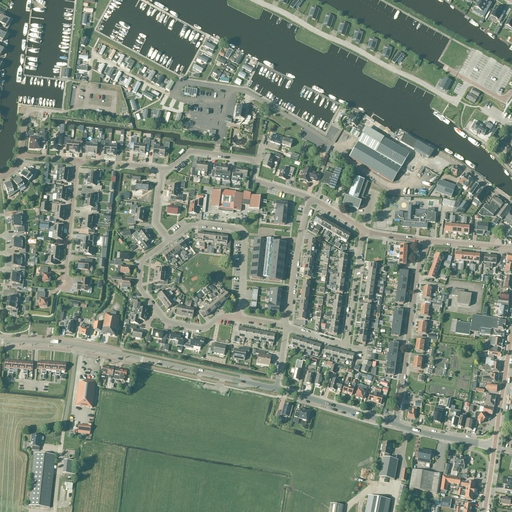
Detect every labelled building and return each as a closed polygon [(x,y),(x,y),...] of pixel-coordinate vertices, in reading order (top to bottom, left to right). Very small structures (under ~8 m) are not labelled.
[(295,0),(290,7),(293,9),(299,1),(302,3),(303,1),(301,0),(295,0)] [(489,1),(487,0),(479,0),(473,12),(484,18),(492,4),(488,2),(489,1)] [(248,7),(254,10),(257,4),(250,1),(248,7)] [(82,11),(92,13),(92,8),(87,7),(87,3),(83,2),(82,11)] [(311,10),(309,15),(312,16),(311,19),(315,21),(319,9),(315,8),(315,7),(312,6),(312,8),(315,9),(314,11),(311,10)] [(503,11),(496,7),(491,16),(498,20),(497,22),(500,23),(503,18),(500,16),(501,15),(503,11)] [(8,21),(10,18),(0,12),(0,16),(1,17),(0,18),(0,23),(5,27),(5,28),(9,21),(8,21)] [(340,25),(338,31),(341,32),(340,35),(344,36),(348,25),(344,24),(345,23),(341,22),(341,24),(344,25),(343,26),(340,25)] [(359,31),(356,30),(355,32),(358,33),(355,43),(359,44),(363,33),(359,32),(359,31)] [(86,36),(84,40),(82,39),(80,45),(85,47),(88,37),(86,36)] [(325,47),(328,40),(321,36),(317,43),(325,47)] [(201,50),(209,55),(211,51),(203,47),(201,50)] [(228,59),(232,50),(228,48),(223,57),(228,59)] [(107,57),(111,59),(116,51),(112,49),(107,57)] [(399,52),(391,62),(395,64),(401,57),(404,58),(405,56),(402,54),(402,55),(399,52)] [(121,54),(116,63),(120,64),(124,55),(121,54)] [(205,63),(209,57),(206,56),(205,58),(199,55),(197,59),(205,63)] [(241,67),(250,73),(253,69),(243,63),(241,67)] [(214,79),(217,80),(221,72),(214,69),(212,73),(216,74),(214,79)] [(146,78),(151,80),(155,72),(151,70),(146,78)] [(225,77),(225,73),(220,73),(220,82),(228,82),(228,77),(225,77)] [(155,83),(159,85),(164,77),(160,75),(155,83)] [(165,89),(169,91),(174,82),(169,79),(165,89)] [(450,81),(444,79),(439,88),(445,91),(450,81)] [(143,87),(141,93),(146,96),(149,89),(143,87)] [(185,88),(184,96),(195,97),(196,90),(185,88)] [(481,93),(474,89),(471,93),(478,97),(481,93)] [(475,103),(477,99),(469,94),(466,99),(475,103)] [(244,120),(246,112),(245,112),(245,108),(237,106),(236,111),(237,112),(236,118),(244,120)] [(477,116),(480,117),(479,118),(485,121),(488,115),(479,111),(477,116)] [(354,116),(351,114),(347,122),(355,127),(360,118),(355,115),(354,116)] [(497,123),(492,120),(489,127),(484,125),(483,127),(478,124),(475,123),(472,129),(474,130),(474,131),(484,136),(486,132),(489,133),(492,129),(493,130),(497,123)] [(409,155),(408,153),(383,139),(384,138),(366,128),(349,157),(392,183),(409,155)] [(499,137),(501,133),(494,130),(488,141),(494,144),(496,140),(497,141),(499,137)] [(38,139),(31,138),(30,144),(29,149),(34,150),(35,149),(40,149),(40,143),(44,143),(45,135),(39,134),(38,139)] [(51,140),(50,151),(58,152),(58,144),(62,145),(63,136),(56,135),(56,141),(51,140)] [(280,146),(280,145),(282,138),(273,135),(270,143),(280,146)] [(400,142),(429,158),(433,152),(404,135),(400,142)] [(72,152),(73,142),(70,142),(70,139),(64,138),(63,146),(66,146),(66,152),(69,153),(69,152),(72,152)] [(139,154),(140,145),(136,144),(136,139),(131,138),(130,145),(134,146),(133,153),(139,154)] [(280,145),(290,148),(293,140),(285,138),(285,139),(282,138),(280,145)] [(76,142),(73,142),(72,152),(75,152),(75,153),(78,153),(78,147),(82,148),(82,140),(76,139),(76,142)] [(143,145),(140,145),(139,154),(144,154),(145,145),(149,146),(150,140),(146,139),(146,141),(144,141),(143,145)] [(92,143),(91,154),(96,155),(97,150),(100,150),(100,141),(95,140),(95,143),(92,143)] [(505,142),(503,144),(499,141),(495,146),(507,155),(511,150),(511,149),(511,148),(511,147),(511,140),(508,145),(505,142)] [(85,154),(91,154),(92,143),(86,142),(86,141),(83,141),(83,148),(86,149),(85,154)] [(158,157),(159,148),(159,146),(156,145),(156,143),(154,143),(154,141),(151,141),(150,148),(153,149),(153,156),(158,157)] [(107,155),(110,155),(111,145),(111,142),(101,142),(101,149),(104,149),(104,155),(107,156),(107,155)] [(111,145),(110,155),(113,155),(112,156),(116,156),(116,151),(120,151),(120,143),(117,143),(116,146),(111,145)] [(163,148),(159,148),(158,157),(164,157),(165,150),(169,150),(169,143),(163,143),(163,148)] [(292,153),(290,159),(296,161),(298,156),(292,153)] [(271,169),(274,159),(266,156),(262,166),(271,169)] [(201,172),(202,163),(196,163),(196,168),(192,168),(191,176),(197,177),(197,174),(198,172),(201,172)] [(220,179),(222,166),(216,165),(215,172),(212,172),(211,178),(220,179)] [(228,167),(222,166),(220,179),(223,179),(223,181),(229,182),(230,174),(227,174),(228,167)] [(450,173),(452,175),(451,176),(456,178),(460,171),(454,166),(450,173)] [(57,170),(56,175),(59,176),(68,177),(69,171),(63,170),(63,168),(57,167),(57,170)] [(292,175),(294,169),(287,167),(286,170),(281,168),(278,178),(286,180),(288,174),(292,175)] [(241,180),(242,169),(236,168),(235,175),(232,175),(231,182),(237,182),(237,180),(240,180),(241,180)] [(312,170),(305,168),(300,180),(302,181),(305,183),(306,182),(308,183),(309,179),(316,182),(318,175),(311,172),(312,170)] [(21,176),(23,178),(28,182),(32,178),(33,179),(36,172),(28,169),(27,173),(24,171),(24,172),(23,171),(21,175),(21,176)] [(334,175),(325,172),(321,184),(324,185),(325,184),(330,186),(329,189),(334,190),(336,187),(338,187),(341,178),(338,177),(340,171),(335,170),(334,175)] [(87,180),(97,181),(97,177),(100,178),(101,172),(95,171),(95,174),(88,174),(87,180)] [(464,184),(469,177),(464,174),(458,183),(456,186),(461,190),(463,187),(464,187),(465,185),(464,184)] [(56,181),(55,184),(61,185),(61,182),(68,183),(68,177),(59,176),(56,175),(56,181)] [(355,178),(351,177),(349,182),(353,183),(348,198),(345,197),(342,205),(354,209),(353,210),(354,210),(354,209),(358,210),(359,206),(362,208),(365,199),(362,198),(368,182),(369,183),(355,178)] [(474,181),(469,177),(464,184),(465,185),(464,187),(467,190),(474,181)] [(13,182),(15,184),(19,190),(24,187),(25,188),(29,183),(28,182),(23,178),(20,181),(18,178),(17,179),(16,178),(14,181),(13,182)] [(97,184),(97,181),(87,180),(87,186),(93,187),(93,189),(101,190),(102,187),(100,186),(100,184),(97,184)] [(440,181),(436,192),(451,198),(452,198),(456,187),(440,181)] [(15,184),(11,187),(10,183),(9,183),(5,185),(4,185),(9,198),(19,190),(15,184)] [(147,191),(148,184),(136,183),(136,187),(132,187),(131,191),(136,192),(136,190),(147,191)] [(170,185),(169,191),(178,192),(178,189),(184,189),(185,184),(177,183),(177,186),(170,185)] [(473,197),(480,187),(475,184),(468,193),(473,197)] [(57,195),(66,196),(67,190),(60,189),(61,187),(55,186),(55,189),(57,189),(57,195)] [(475,200),(473,203),(477,206),(479,203),(481,204),(489,193),(482,188),(474,199),(475,200)] [(220,192),(213,191),(212,196),(211,196),(211,201),(211,207),(218,208),(218,211),(217,211),(233,213),(233,211),(240,212),(241,205),(250,206),(249,208),(259,210),(260,197),(250,195),(250,194),(243,193),(243,194),(235,193),(235,192),(220,190),(220,192)] [(178,192),(169,191),(168,197),(176,198),(175,201),(182,202),(183,196),(177,195),(178,192)] [(86,196),(85,202),(95,203),(98,203),(99,194),(92,193),(92,196),(86,196)] [(66,202),(66,196),(57,195),(56,201),(54,200),(53,203),(59,204),(59,201),(66,202)] [(486,205),(483,209),(479,214),(481,216),(481,217),(497,218),(505,207),(506,206),(504,205),(504,204),(495,198),(489,206),(486,205)] [(201,201),(196,200),(196,203),(190,203),(189,214),(196,215),(197,207),(200,207),(201,201)] [(464,201),(458,209),(465,210),(469,204),(466,202),(464,201)] [(95,203),(85,202),(84,208),(91,208),(91,211),(96,211),(97,206),(94,206),(95,203)] [(287,203),(273,202),(273,204),(276,205),(276,210),(286,211),(287,203)] [(181,209),(181,205),(175,205),(174,208),(167,207),(167,214),(177,215),(177,209),(181,209)] [(135,215),(143,217),(144,211),(137,210),(138,207),(132,206),(131,215),(135,216),(135,215)] [(505,218),(510,212),(511,211),(510,209),(506,206),(505,207),(497,218),(493,223),(496,225),(500,219),(502,220),(504,217),(505,218)] [(428,211),(414,210),(414,208),(409,207),(408,215),(403,214),(403,213),(395,212),(395,221),(402,221),(402,228),(427,229),(428,223),(435,223),(436,213),(434,213),(434,209),(428,209),(428,211)] [(286,211),(276,210),(275,214),(272,214),(272,217),(275,217),(285,218),(286,211)] [(11,218),(11,223),(21,222),(21,219),(23,219),(23,212),(16,212),(16,215),(12,216),(13,216),(13,218),(11,218)] [(64,215),(55,214),(54,217),(50,217),(49,222),(56,223),(56,220),(64,221),(64,215)] [(82,224),(92,225),(93,221),(96,221),(96,216),(90,215),(90,218),(83,217),(82,224)] [(143,222),(143,217),(135,215),(135,216),(134,219),(129,218),(128,224),(135,225),(136,221),(143,222)] [(312,233),(314,235),(323,220),(317,216),(313,223),(317,225),(314,229),(312,233)] [(285,218),(275,217),(274,222),(271,221),(271,224),(284,225),(285,218)] [(322,228),(324,229),(328,223),(323,220),(314,235),(316,236),(319,232),(322,228)] [(21,222),(11,223),(12,228),(14,228),(14,230),(13,230),(18,230),(18,233),(24,233),(24,226),(22,226),(21,222)] [(327,237),(330,233),(334,226),(328,223),(324,229),(328,231),(323,240),(325,241),(327,237)] [(484,234),(486,236),(487,235),(490,235),(491,228),(488,228),(488,224),(475,223),(474,231),(477,232),(476,236),(483,236),(484,234)] [(92,228),(92,225),(82,224),(82,230),(88,230),(88,233),(94,234),(95,228),(92,228)] [(502,235),(507,228),(502,224),(497,231),(502,235)] [(330,233),(335,236),(339,229),(334,226),(330,233)] [(339,229),(335,236),(341,239),(345,232),(339,229)] [(138,243),(139,242),(148,235),(144,230),(139,235),(137,232),(132,236),(138,243)] [(345,232),(341,239),(346,242),(350,236),(345,232)] [(139,242),(141,245),(139,246),(143,252),(150,247),(147,243),(151,240),(148,235),(139,242)] [(214,249),(215,236),(210,235),(208,243),(213,244),(212,246),(212,247),(208,246),(207,253),(213,254),(214,249)] [(12,240),(12,245),(25,245),(26,240),(26,237),(20,237),(20,240),(12,240)] [(81,239),(80,245),(90,246),(93,247),(94,238),(88,237),(87,240),(81,239)] [(227,237),(221,237),(220,245),(224,245),(224,248),(223,250),(226,251),(226,249),(230,249),(231,241),(227,241),(227,237)] [(266,242),(250,240),(249,248),(253,248),(251,275),(252,276),(252,279),(262,280),(263,278),(269,279),(269,281),(279,282),(280,279),(281,279),(285,244),(273,243),(273,241),(266,240),(266,242)] [(177,245),(185,256),(187,254),(185,252),(183,251),(187,248),(182,241),(177,245)] [(12,245),(12,250),(20,250),(20,253),(25,253),(25,250),(25,245),(12,245)] [(51,251),(50,254),(60,255),(61,249),(54,249),(54,246),(48,245),(48,250),(51,251)] [(90,246),(80,245),(79,251),(86,252),(86,255),(92,256),(92,250),(89,250),(90,246)] [(172,249),(177,255),(180,253),(182,255),(181,255),(183,257),(185,256),(177,245),(172,249)] [(174,258),(177,255),(172,249),(167,252),(175,263),(177,262),(176,259),(175,260),(174,258)] [(173,265),(175,263),(167,252),(162,256),(167,263),(171,260),(172,262),(173,265)] [(115,259),(115,262),(121,263),(121,260),(128,260),(129,253),(120,253),(119,260),(115,259)] [(60,255),(50,254),(50,258),(47,257),(46,263),(46,265),(55,266),(55,261),(59,261),(60,255)] [(12,257),(11,262),(21,263),(25,263),(25,255),(20,255),(20,258),(12,257)] [(436,255),(434,260),(441,263),(443,257),(436,255)] [(85,263),(78,262),(77,269),(88,270),(88,266),(91,267),(92,260),(86,260),(85,263)] [(441,263),(434,260),(432,266),(439,268),(441,263)] [(21,263),(11,262),(11,267),(19,268),(19,271),(24,271),(25,268),(21,268),(21,263)] [(115,262),(115,266),(118,266),(117,273),(120,273),(129,274),(130,267),(123,266),(123,263),(121,263),(115,262)] [(369,264),(368,271),(381,272),(381,270),(378,269),(378,270),(376,270),(376,265),(369,264)] [(432,266),(430,271),(438,274),(439,268),(432,266)] [(47,275),(48,268),(40,267),(39,277),(42,277),(42,283),(46,283),(46,282),(49,283),(50,275),(47,275)] [(155,270),(154,276),(165,277),(165,273),(168,273),(169,269),(166,268),(161,267),(161,270),(155,270)] [(445,279),(446,277),(440,275),(438,274),(430,271),(428,277),(435,280),(437,276),(445,279)] [(11,274),(10,279),(20,280),(20,277),(24,278),(24,272),(19,272),(18,275),(11,274)] [(165,277),(154,276),(154,282),(160,282),(159,285),(164,286),(167,285),(167,281),(164,281),(165,277)] [(511,290),(511,285),(511,277),(507,276),(506,280),(504,280),(503,287),(505,287),(505,289),(511,290)] [(20,280),(10,279),(10,284),(17,285),(17,288),(23,289),(24,281),(20,280)] [(130,288),(130,281),(122,280),(121,287),(123,287),(123,290),(127,290),(127,287),(130,288)] [(85,284),(77,283),(77,291),(87,292),(87,288),(90,288),(91,282),(85,281),(85,284)] [(343,288),(330,286),(330,288),(333,289),(333,288),(335,288),(335,293),(342,294),(343,288)] [(223,293),(219,295),(225,302),(229,298),(221,287),(219,289),(221,291),(223,293)] [(38,289),(37,292),(36,302),(40,302),(39,308),(44,308),(44,307),(47,307),(48,300),(44,300),(45,293),(44,293),(44,290),(38,289)] [(373,290),(365,289),(364,295),(377,297),(378,295),(374,294),(374,295),(372,295),(373,290)] [(472,295),(464,293),(465,291),(452,289),(451,296),(459,297),(458,305),(469,307),(469,305),(470,305),(472,295)] [(280,291),(267,290),(267,292),(270,293),(269,297),(280,298),(280,291)] [(160,301),(171,293),(170,292),(167,294),(165,291),(157,296),(160,301)] [(160,301),(164,305),(171,299),(170,297),(173,295),(171,293),(160,301)] [(8,298),(7,303),(17,305),(17,301),(19,302),(20,295),(14,294),(14,297),(9,296),(10,297),(10,298),(8,298)] [(213,294),(211,295),(220,305),(225,302),(219,295),(216,298),(215,296),(213,294)] [(213,300),(210,303),(215,309),(220,305),(211,295),(210,297),(211,299),(212,298),(213,300)] [(269,297),(266,297),(266,300),(269,300),(269,305),(279,306),(280,298),(269,297)] [(171,299),(164,305),(167,310),(175,304),(171,299)] [(204,301),(202,303),(211,313),(215,309),(210,303),(208,305),(206,303),(204,301)] [(17,305),(7,303),(6,308),(8,309),(7,310),(7,311),(11,311),(11,314),(17,315),(18,309),(16,308),(17,305)] [(211,313),(202,303),(200,304),(202,306),(204,308),(201,311),(199,313),(203,318),(205,316),(206,317),(211,313)] [(143,305),(135,304),(134,310),(135,310),(134,313),(137,314),(146,316),(147,310),(142,309),(143,305)] [(279,306),(269,305),(268,310),(265,309),(265,312),(278,313),(279,306)] [(500,305),(499,312),(498,312),(497,312),(496,315),(497,316),(498,316),(498,317),(506,318),(508,306),(500,305)] [(362,312),(375,314),(375,311),(372,311),(372,312),(370,311),(370,307),(363,306),(362,312)] [(146,316),(137,314),(134,313),(134,317),(131,316),(130,323),(139,325),(140,320),(144,321),(146,316)] [(105,314),(101,334),(115,337),(117,329),(120,317),(105,314)] [(452,320),(450,333),(469,336),(470,332),(480,333),(480,334),(490,336),(491,330),(492,329),(504,331),(505,327),(506,321),(494,319),(494,318),(473,315),(472,324),(457,322),(457,320),(452,320)] [(66,329),(65,333),(72,334),(74,326),(76,327),(78,319),(74,318),(73,321),(66,319),(64,329),(66,329)] [(360,325),(373,326),(373,324),(370,323),(370,324),(368,324),(369,319),(361,318),(360,325)] [(94,323),(93,330),(100,331),(101,324),(94,323)] [(89,326),(81,324),(81,327),(80,327),(78,334),(83,335),(82,336),(87,337),(89,329),(89,326)] [(141,339),(142,332),(136,330),(136,327),(130,326),(130,329),(133,330),(132,337),(141,339)] [(242,341),(244,341),(244,338),(246,329),(239,328),(237,337),(242,338),(242,341)] [(337,329),(325,328),(324,330),(328,330),(330,330),(329,335),(337,336),(337,329)] [(253,331),(246,329),(244,338),(249,339),(249,342),(251,342),(252,339),(251,339),(253,331)] [(163,331),(163,332),(153,330),(152,337),(162,339),(160,344),(165,345),(166,336),(167,331),(163,331)] [(260,332),(253,331),(251,339),(252,339),(257,340),(256,343),(258,344),(259,341),(260,332)] [(359,337),(371,339),(372,336),(368,336),(368,337),(366,336),(367,332),(359,331),(359,337)] [(259,341),(264,342),(263,345),(265,345),(266,342),(267,333),(260,332),(259,341)] [(266,342),(271,343),(270,346),(272,346),(275,335),(267,333),(266,342)] [(178,346),(183,347),(184,340),(180,339),(181,336),(171,334),(170,340),(179,342),(178,346)] [(297,347),(300,339),(293,337),(290,345),(295,347),(294,349),(296,350),(297,347)] [(184,340),(183,347),(186,347),(186,348),(193,349),(193,347),(200,348),(201,344),(203,344),(204,340),(194,338),(193,342),(187,341),(184,340)] [(304,349),(307,341),(300,339),(297,347),(302,349),(301,352),(303,352),(304,349)] [(502,348),(503,340),(491,339),(490,346),(491,347),(490,351),(497,352),(498,348),(502,348)] [(311,352),(314,343),(307,341),(304,349),(309,351),(308,354),(310,355),(311,352)] [(321,345),(314,343),(311,352),(316,353),(315,356),(317,357),(321,345)] [(223,355),(225,347),(215,345),(215,344),(212,344),(210,352),(214,352),(214,353),(223,355)] [(330,360),(330,357),(332,349),(325,347),(323,356),(328,357),(328,360),(330,360)] [(248,354),(249,349),(241,348),(240,351),(234,350),(232,359),(244,361),(245,353),(248,354)] [(330,357),(335,359),(335,362),(337,362),(337,359),(340,351),(332,349),(330,357)] [(269,366),(270,357),(262,356),(263,352),(257,351),(256,355),(259,355),(257,363),(269,366)] [(344,361),(347,352),(340,351),(337,359),(342,361),(342,363),(344,364),(345,361),(344,361)] [(501,357),(502,352),(489,351),(488,358),(494,359),(494,356),(501,357)] [(354,354),(347,352),(344,361),(345,361),(349,362),(349,365),(351,366),(354,354)] [(494,362),(494,359),(486,358),(486,366),(482,365),(481,371),(499,373),(500,362),(494,362)] [(295,369),(295,371),(295,370),(292,380),(298,381),(303,362),(297,361),(295,369)] [(370,367),(371,363),(363,361),(362,365),(363,365),(361,371),(367,373),(369,367),(370,367)] [(33,363),(26,362),(25,375),(27,375),(27,370),(32,371),(33,363)] [(332,363),(327,362),(327,366),(332,367),(330,373),(335,374),(336,367),(332,366),(332,363)] [(66,364),(59,363),(58,376),(60,376),(60,371),(65,372),(66,364)] [(107,375),(108,368),(103,367),(100,366),(99,372),(101,373),(101,374),(102,374),(101,377),(105,378),(105,375),(107,375)] [(309,370),(309,371),(308,375),(306,383),(311,384),(314,373),(315,374),(316,371),(309,370)] [(318,375),(317,374),(314,385),(316,386),(316,387),(318,387),(318,386),(320,387),(321,384),(323,384),(325,378),(322,377),(323,375),(320,374),(320,375),(318,375)] [(338,383),(339,381),(331,380),(329,389),(336,391),(337,389),(341,390),(343,384),(338,383)] [(92,409),(96,382),(83,381),(82,383),(79,382),(76,407),(92,409)] [(349,387),(347,394),(352,396),(354,388),(355,384),(356,382),(353,381),(352,384),(351,387),(351,388),(349,387)] [(190,396),(195,397),(196,390),(166,385),(165,396),(189,400),(190,396)] [(358,390),(355,397),(363,399),(365,392),(364,392),(365,391),(366,387),(359,385),(358,389),(358,390)] [(377,391),(375,391),(373,395),(370,394),(368,401),(374,403),(377,391)] [(379,396),(380,392),(377,391),(374,403),(380,405),(382,397),(379,396)] [(485,407),(494,410),(494,407),(496,397),(486,395),(484,405),(485,405),(484,408),(485,407)] [(289,417),(292,407),(284,405),(282,413),(278,412),(276,418),(282,419),(283,416),(289,417)] [(492,416),(494,410),(485,407),(484,408),(483,413),(479,412),(479,413),(484,414),(492,416)] [(409,408),(408,413),(408,418),(415,419),(416,414),(416,410),(409,408)] [(443,415),(444,410),(435,408),(434,413),(432,422),(441,424),(443,415)] [(297,418),(307,421),(309,412),(300,409),(299,411),(296,411),(294,417),(297,418)] [(483,415),(484,414),(479,413),(478,415),(477,422),(478,421),(480,424),(483,422),(487,419),(489,421),(491,419),(492,417),(483,415)] [(453,414),(452,417),(451,417),(450,417),(449,419),(449,420),(449,421),(450,422),(451,422),(451,426),(456,427),(457,418),(459,419),(460,415),(453,414)] [(466,415),(463,415),(462,418),(460,417),(458,427),(463,429),(466,415)] [(474,422),(469,420),(467,420),(465,429),(472,430),(474,422)] [(89,435),(90,427),(78,425),(77,433),(89,435)] [(40,448),(41,443),(40,443),(40,437),(32,436),(31,443),(33,443),(33,446),(32,446),(32,450),(39,451),(39,447),(40,448)] [(394,480),(398,460),(388,458),(389,455),(390,455),(392,444),(383,443),(381,454),(385,454),(384,458),(383,458),(380,477),(394,480)] [(430,461),(431,452),(428,451),(428,452),(419,450),(418,458),(417,462),(430,465),(431,461),(430,461)] [(49,508),(55,455),(34,453),(29,506),(49,508)] [(75,475),(76,462),(64,461),(63,474),(75,475)] [(362,470),(361,477),(367,477),(367,480),(370,480),(371,470),(362,470)] [(430,492),(430,493),(437,494),(440,474),(433,473),(413,470),(410,489),(430,492)] [(460,485),(461,479),(443,476),(441,490),(442,490),(441,493),(446,494),(447,491),(448,483),(460,485)] [(503,484),(507,485),(506,490),(511,490),(511,478),(504,477),(503,484)] [(402,506),(406,487),(401,486),(397,505),(402,506)] [(422,502),(424,494),(411,492),(409,500),(422,502)] [(472,501),(473,495),(458,492),(458,496),(461,496),(465,497),(465,500),(472,501)] [(370,496),(366,511),(387,511),(390,500),(370,496)] [(452,500),(442,498),(440,507),(450,508),(452,500)] [(511,506),(511,499),(501,498),(500,504),(511,506)]
